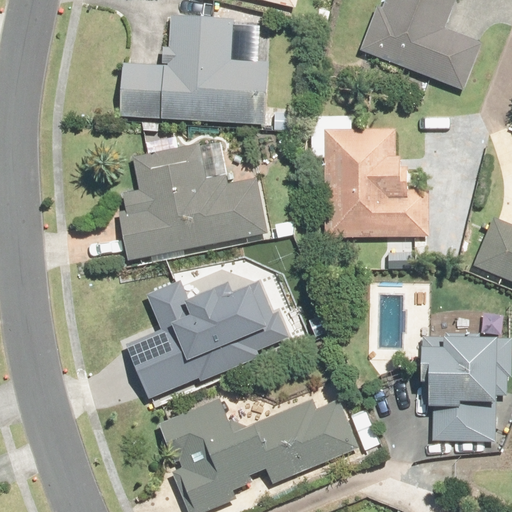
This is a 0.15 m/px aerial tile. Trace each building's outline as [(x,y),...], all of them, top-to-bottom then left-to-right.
[(248,0),(299,13),(302,0),(248,0)] [(384,4),(366,53),(472,92),(490,44),(449,29),(460,0),(393,0),(391,6),(384,4)] [(129,65),(124,118),(271,130),(277,68),(236,65),(240,23),(180,18),(177,46),(171,46),(169,68),(129,65)] [(298,130),(281,145),(295,161),(312,146),(298,130)] [(434,237),(433,193),(417,194),(416,171),(410,171),(410,158),(402,158),(402,131),(331,132),(332,239),(434,237)] [(126,214),(135,261),(276,232),(264,176),(235,182),(234,174),(211,178),(205,147),(143,160),(150,194),(133,198),(136,212),(126,214)] [(511,226),(500,221),(482,265),(511,277),(511,226)] [(123,344),(149,401),(198,380),(199,382),(261,356),(259,350),(288,338),(277,314),(271,316),(257,284),(231,295),(226,283),(188,300),(180,281),(145,296),(160,328),(123,344)] [(443,403),(441,440),(501,442),(502,405),(507,405),(507,395),(511,396),(511,340),(486,340),(486,334),(451,333),(451,340),(433,340),(431,403),(443,403)] [(228,398),(162,426),(179,466),(183,465),(185,469),(175,473),(191,511),(225,511),(247,503),(243,494),(260,487),(257,478),(272,472),(278,486),(363,452),(343,403),(321,412),(317,401),(255,427),(238,421),(228,398)] [(371,408),(354,415),(370,454),(387,447),(371,408)]
